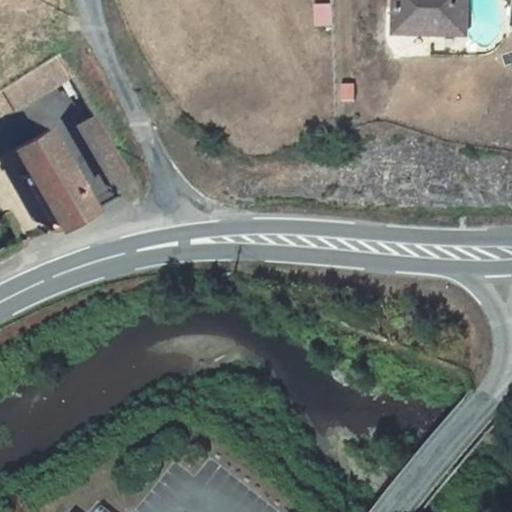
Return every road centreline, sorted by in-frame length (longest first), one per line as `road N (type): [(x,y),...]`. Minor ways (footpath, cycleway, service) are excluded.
road 1 (primary): [(511,251),(255,237),(183,243)]
road 2 (residential): [(183,243),(89,0)]
road 3 (primary): [(183,243),(104,256),(0,302)]
road 4 (residential): [(511,370),(394,511)]
road 5 (unknown): [(460,251),(511,365)]
